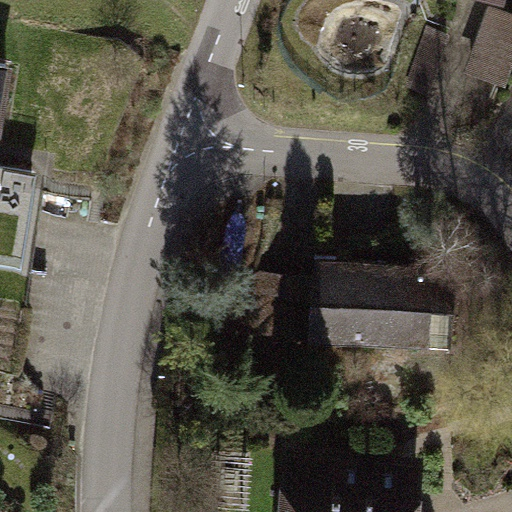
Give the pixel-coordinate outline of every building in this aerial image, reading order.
[(511,12),(483,3),(461,67),(511,85),(511,81),(511,12)] [(440,86),(457,32),(434,24),(417,79),(440,86)] [(0,92),(5,60),(0,59),(0,254),(18,257),(32,166),(0,161),(0,92)] [(422,267),(317,262),(314,330),(419,335),(422,267)] [(408,511),(410,464),(289,459),(286,511),(408,511)]
